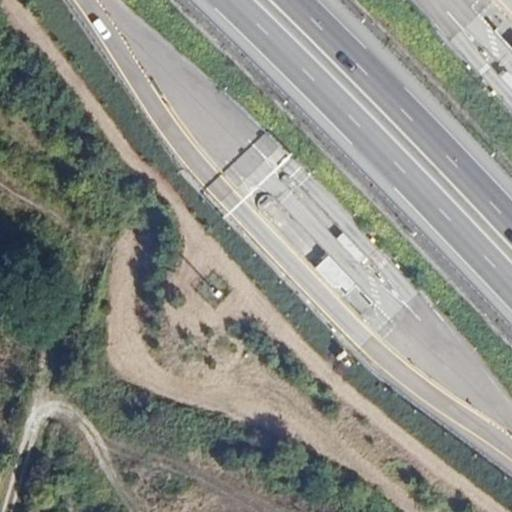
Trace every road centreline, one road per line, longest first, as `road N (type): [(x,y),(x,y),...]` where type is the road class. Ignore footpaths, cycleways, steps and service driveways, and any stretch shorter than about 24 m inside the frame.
road 1 (track): [(496,511),(346,395),(287,338),(9,0)]
road 2 (motorway): [(83,0),(159,118),(362,343),(511,452)]
road 3 (track): [(136,233),(121,259),(120,324),(133,359),(159,384),(274,407),(335,439),(415,511)]
road 4 (motorway): [(225,0),(511,291)]
road 5 (track): [(0,194),(83,246),(2,511)]
road 6 (motorway): [(511,220),(290,0)]
road 7 (track): [(187,222),(185,288),(193,312),(223,318),(259,305)]
